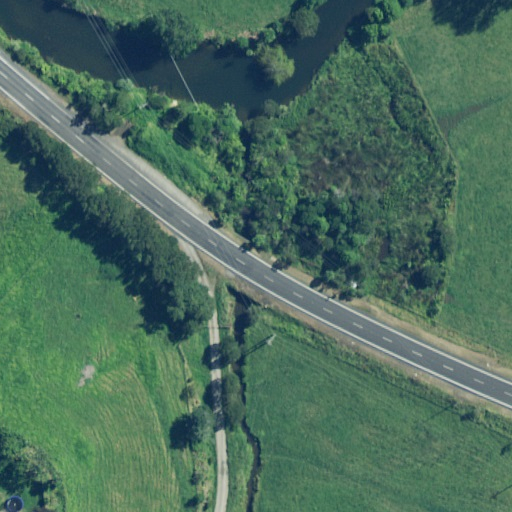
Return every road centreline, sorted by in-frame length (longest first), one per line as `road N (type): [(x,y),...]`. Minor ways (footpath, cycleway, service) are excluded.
road 1 (primary): [(511,385),(296,288),(205,234),(0,70)]
road 2 (track): [(205,234),(201,271),(181,317),(192,461),(218,511)]
